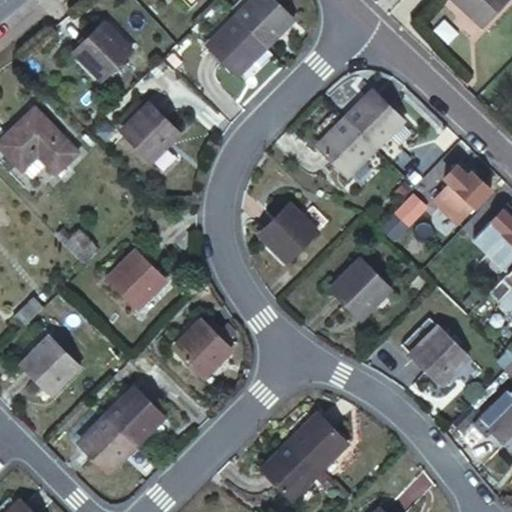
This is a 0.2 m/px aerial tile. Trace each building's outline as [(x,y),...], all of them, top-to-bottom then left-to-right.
[(452,0),(477,24),(499,0),(452,0)] [(270,1),(243,30),(268,55),(282,40),(287,42),(299,29),(270,1)] [(101,23),(75,46),(104,76),(133,49),(119,34),(116,36),(101,23)] [(243,30),(217,57),(246,86),(256,76),(253,71),(268,55),(243,30)] [(0,148),(19,170),(34,157),(58,132),(34,107),(0,140),(0,148)] [(374,107),(348,135),(374,159),(387,145),(391,148),(404,134),(374,107)] [(151,108),(123,136),(151,165),(166,152),(161,146),(175,133),(151,108)] [(34,157),(54,178),(80,154),(58,132),(34,157)] [(348,135),(322,163),(351,190),(365,177),(360,173),(374,159),(348,135)] [(458,159),(452,165),(464,175),(470,170),(458,159)] [(441,175),(447,181),(453,187),(459,192),(454,199),(465,212),(488,188),(470,170),(464,175),(452,165),(441,175)] [(448,192),(453,187),(447,181),(442,186),(448,192)] [(286,203),(262,226),(291,253),(316,226),(302,212),(298,215),(286,203)] [(511,210),(506,205),(502,209),(511,218),(511,210)] [(511,218),(502,209),(476,236),(504,263),(511,254),(511,218)] [(142,249),(113,276),(143,306),(156,293),(152,289),(165,275),(142,249)] [(355,258),(327,287),(353,311),(369,297),(373,299),(385,286),(355,258)] [(511,263),(502,274),(511,283),(511,263)] [(505,301),(511,293),(511,283),(502,274),(489,287),(499,296),(505,301)] [(488,307),(499,296),(489,287),(478,298),(488,307)] [(28,299),(15,313),(23,322),(36,309),(28,299)] [(213,322),(184,350),(212,378),(228,363),(225,359),(236,346),(213,322)] [(431,326),(403,354),(427,379),(441,366),(446,369),(459,355),(431,326)] [(511,336),(499,349),(510,361),(511,362),(511,336)] [(49,339),(22,366),(46,391),(61,379),(65,381),(78,368),(49,339)] [(138,388),(110,414),(136,440),(150,428),(154,430),(167,417),(138,388)] [(314,406),(289,435),(314,457),(326,444),(332,447),(345,433),(314,406)] [(511,408),(488,431),(511,454),(511,408)] [(110,414),(82,441),(110,473),(126,457),(122,453),(136,440),(110,414)] [(289,435),(263,466),(293,493),(307,478),(301,472),(314,457),(289,435)] [(34,511),(21,497),(2,511),(34,511)]
